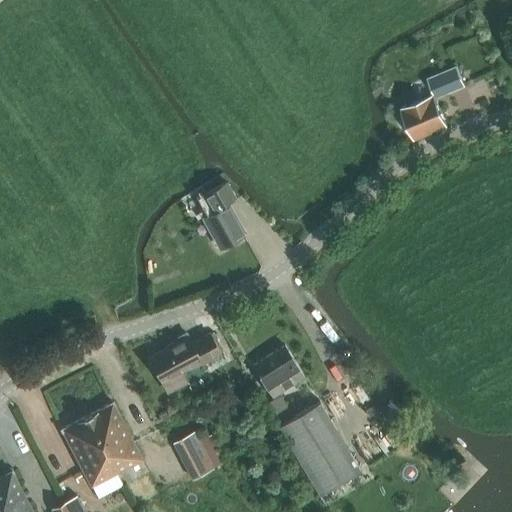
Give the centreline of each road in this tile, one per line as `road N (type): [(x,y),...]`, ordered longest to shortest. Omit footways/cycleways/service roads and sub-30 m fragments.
road 1 (tertiary): [(0,401),(118,337),(288,275),(366,200),(448,140),(511,119)]
road 2 (track): [(0,157),(91,282),(118,337)]
road 3 (track): [(233,137),(325,240)]
